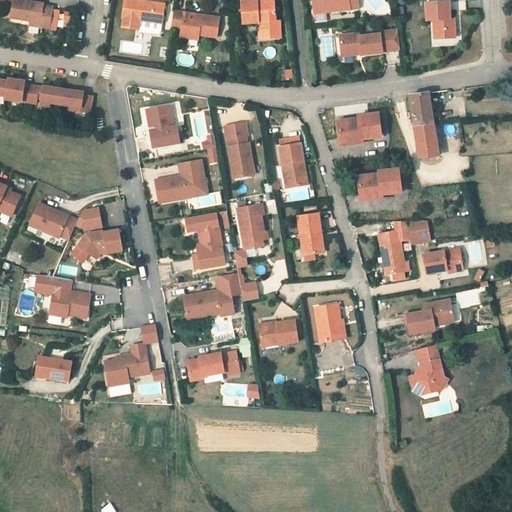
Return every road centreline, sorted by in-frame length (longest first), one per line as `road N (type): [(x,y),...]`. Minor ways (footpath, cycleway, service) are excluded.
road 1 (residential): [(114,72),(167,359)]
road 2 (residential): [(391,511),(361,283)]
road 3 (unclassified): [(114,72),(307,98)]
road 4 (residential): [(361,283),(307,98)]
road 5 (unclassified): [(307,98),(490,67)]
